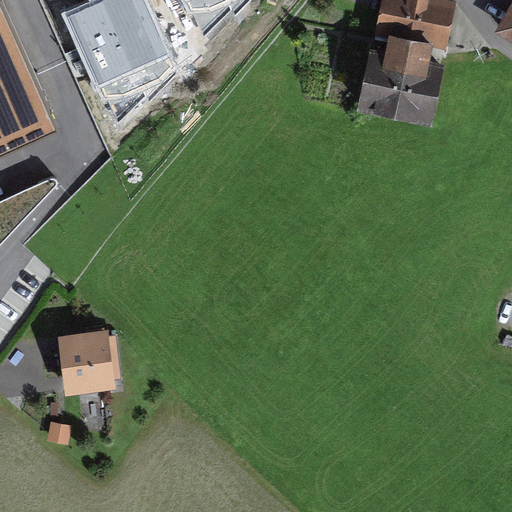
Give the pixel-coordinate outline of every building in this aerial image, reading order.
[(164,0),(189,27),(219,0),(164,0)] [(388,54),(428,62),(432,42),(444,44),(453,0),(450,0),(386,0),(381,30),(392,33),(388,54)] [(511,14),(501,33),(511,38),(511,14)] [(16,24),(0,30),(0,150),(58,127),(16,24)] [(428,62),(388,54),(376,51),(366,104),(430,117),(441,64),(428,62)] [(107,335),(63,341),(70,393),(114,387),(107,335)] [(70,426),(52,423),(50,438),(67,441),(70,426)]
